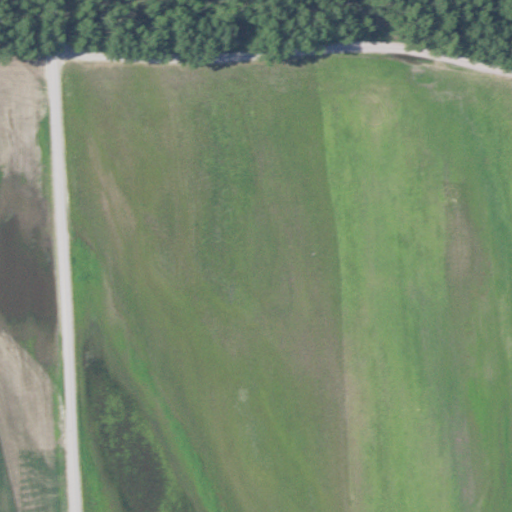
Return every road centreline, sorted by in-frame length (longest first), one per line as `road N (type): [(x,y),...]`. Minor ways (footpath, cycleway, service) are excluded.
road 1 (residential): [(78,511),(51,0)]
road 2 (residential): [(511,63),(392,57),(56,64)]
